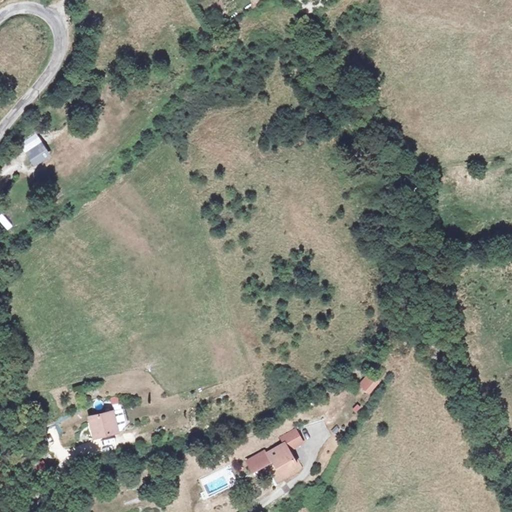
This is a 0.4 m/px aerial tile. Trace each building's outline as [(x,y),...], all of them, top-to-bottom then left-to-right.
[(20,147),(33,168),(51,157),(37,136),(20,147)] [(368,373),(357,385),(368,395),(379,383),(368,373)] [(109,398),(112,406),(119,404),(117,396),(109,398)] [(109,408),(85,413),(87,428),(94,427),(95,433),(113,430),(109,408)] [(258,446),(240,456),(244,466),(265,456),(269,465),(272,471),(290,463),(283,448),(297,441),(291,427),(276,434),(278,440),(259,449),(258,446)] [(272,471),(269,465),(262,468),(267,478),(276,478),(295,466),(293,462),(290,463),(272,471)]
